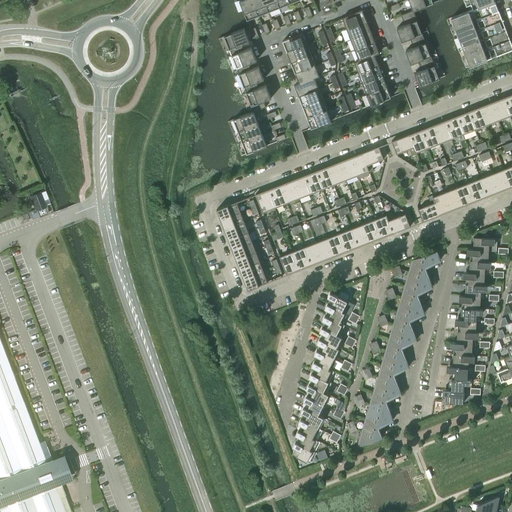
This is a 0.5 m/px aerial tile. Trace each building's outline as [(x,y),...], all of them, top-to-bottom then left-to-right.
[(258,16),(251,0),(243,0),(241,1),(240,0),(239,0),(243,10),(247,20),(248,20),(258,16)] [(251,0),(258,16),(269,12),(264,0),(251,0)] [(264,0),(269,12),(279,8),(276,0),(264,0)] [(432,0),(410,0),(414,9),(413,10),(413,11),(419,8),(434,3),(432,0)] [(469,0),(471,5),(473,10),(495,1),(494,0),(469,0)] [(451,18),(455,28),(477,20),(474,12),(479,10),(482,17),(499,11),(495,1),(473,10),(451,18)] [(342,18),(347,29),(366,21),(362,10),(342,18)] [(402,40),(402,41),(422,33),(413,11),(413,10),(401,15),(405,25),(397,28),(397,29),(398,28),(403,40),(402,40)] [(455,28),(459,37),(480,29),(477,21),(483,19),(486,27),(502,20),(499,11),(482,17),(477,20),(455,28)] [(459,37),(463,47),(484,39),(481,31),(486,29),(489,37),(506,30),(502,20),(486,27),(480,29),(459,37)] [(347,29),(351,39),(371,31),(366,21),(347,29)] [(224,36),(232,55),(252,48),(252,47),(244,50),(242,45),(249,42),(249,41),(248,41),(244,30),(245,29),(244,29),(224,36)] [(463,47),(466,56),(488,48),(485,40),(490,38),(493,46),(510,39),(506,30),(489,37),(484,39),(463,47)] [(351,39),(355,50),(375,42),(371,31),(351,39)] [(283,41),(287,52),(307,44),(303,33),(283,41)] [(411,63),(431,56),(422,33),(402,41),(410,38),(414,47),(406,50),(406,51),(407,51),(412,62),(411,63)] [(511,44),(510,39),(493,46),(488,48),(466,56),(470,67),(492,58),(489,50),(494,48),(497,56),(511,50),(511,44)] [(354,62),(374,54),(374,55),(379,53),(375,42),(355,50),(359,60),(354,62)] [(287,52),(291,62),(311,55),(307,44),(287,52)] [(232,55),(239,74),(259,66),(251,69),(249,63),(257,60),(255,60),(251,48),(252,48),(232,55)] [(354,62),(358,73),(378,65),(374,55),(374,54),(354,62)] [(291,62),(295,73),(315,65),(311,55),(291,62)] [(431,56),(411,63),(411,64),(419,61),(422,70),(415,73),(415,74),(416,73),(421,85),(419,85),(420,86),(440,78),(431,56)] [(295,73),(299,83),(299,84),(319,76),(315,65),(295,73)] [(358,73),(363,83),(383,76),(378,65),(358,73)] [(239,74),(246,93),(266,85),(259,88),(256,82),(264,79),(264,78),(263,79),(258,67),(259,67),(259,66),(239,74)] [(295,85),(299,96),(319,88),(315,78),(320,76),(319,76),(299,84),(299,83),(295,85)] [(363,83),(367,94),(387,86),(383,76),(363,83)] [(266,85),(246,93),(254,112),(266,107),(264,101),(271,98),(271,97),(270,98),(265,86),(267,85),(266,85)] [(387,86),(367,94),(371,105),(391,97),(387,86)] [(299,96),(303,107),(323,99),(319,88),(299,96)] [(511,115),(511,94),(510,96),(509,95),(508,96),(504,98),(503,98),(510,116),(511,115)] [(498,120),(510,116),(503,98),(503,97),(503,98),(499,100),(498,99),(497,100),(495,101),(494,101),(494,102),(492,102),(491,102),(498,120)] [(303,107),(307,117),(327,110),(323,99),(303,107)] [(487,125),(498,120),(491,102),(491,103),(486,105),(485,104),(485,105),(480,107),(487,125)] [(475,129),(487,125),(480,107),(479,107),(474,109),(473,109),(473,110),(471,110),(470,111),(469,112),(468,111),(475,129)] [(327,110),(307,117),(311,128),(331,121),(327,110)] [(463,134),(475,129),(468,111),(467,112),(463,114),(463,113),(462,114),(457,116),(456,116),(463,134)] [(233,119),(238,131),(258,123),(257,123),(255,119),(253,113),(254,112),(248,114),(233,119)] [(451,139),(463,134),(456,116),(456,117),(451,118),(450,119),(445,121),(444,120),(451,139)] [(440,143),(451,139),(444,120),(444,121),(439,123),(438,123),(436,124),(435,124),(435,125),(433,125),(432,125),(440,143)] [(238,131),(242,142),(262,134),(261,134),(257,124),(258,123),(238,131)] [(428,148),(440,143),(432,125),(432,126),(427,128),(426,127),(426,128),(421,130),(428,148)] [(416,152),(428,148),(421,130),(420,130),(415,132),(414,133),(410,134),(409,134),(416,154),(416,152)] [(262,134),(242,142),(247,154),(267,146),(267,145),(266,146),(261,135),(262,134)] [(412,155),(416,154),(409,134),(392,141),(397,154),(410,148),(412,155)] [(483,150),(480,142),(475,144),(478,152),(483,150)] [(379,146),(362,152),(370,172),(374,170),(371,164),(384,159),(379,146)] [(351,157),(350,157),(357,175),(369,171),(369,172),(370,172),(362,152),(361,153),(357,155),(356,155),(355,156),(351,157)] [(339,162),(338,162),(345,180),(357,175),(350,157),(350,158),(346,159),(345,159),(345,160),(339,162)] [(327,167),(327,166),(334,184),(345,180),(338,162),(334,164),(333,164),(327,167)] [(316,171),(315,171),(322,189),(334,184),(327,166),(326,167),(321,169),(320,169),(318,170),(317,170),(316,171)] [(504,169),(492,173),(499,192),(500,191),(504,189),(504,190),(505,189),(510,187),(511,187),(504,169)] [(304,176),(303,176),(310,194),(322,189),(315,171),(314,172),(310,173),(309,173),(309,174),(307,175),(306,174),(305,175),(304,176)] [(492,173),(480,178),(487,196),(488,196),(492,194),(493,194),(498,191),(499,192),(492,173)] [(292,180),(291,180),(298,198),(310,194),(303,176),(298,178),(297,178),(297,179),(295,179),(294,179),(294,180),(292,180)] [(480,178),(468,183),(476,201),(476,200),(481,198),(481,199),(482,198),(484,197),(485,197),(487,196),(480,178)] [(280,185),(287,203),(298,198),(291,180),(291,181),(287,182),(286,182),(286,183),(283,184),(282,183),(282,184),(280,185)] [(468,183),(457,187),(464,205),(469,203),(470,203),(470,202),(475,201),(476,201),(468,183)] [(268,190),(268,189),(275,207),(287,203),(280,185),(279,185),(274,187),(273,187),(273,188),(271,188),(270,189),(268,190)] [(457,187),(445,192),(452,210),(452,209),(456,208),(457,208),(457,207),(460,206),(461,207),(461,206),(463,205),(464,205),(457,187)] [(275,207),(268,189),(267,190),(262,192),(261,192),(256,194),(255,194),(263,212),(275,207)] [(36,209),(50,203),(45,190),(31,196),(36,209)] [(433,195),(432,195),(440,215),(441,214),(445,212),(446,212),(447,212),(451,210),(452,210),(445,192),(433,196),(433,195)] [(440,215),(432,195),(429,197),(431,204),(418,209),(423,221),(440,215)] [(221,219),(241,211),(237,201),(217,209),(219,215),(220,215),(221,219)] [(224,228),(225,229),(245,221),(241,211),(221,219),(222,219),(223,224),(223,225),(224,225),(225,228),(224,228)] [(390,212),(386,213),(387,215),(394,233),(410,226),(405,214),(392,219),(390,212)] [(387,215),(374,219),(381,237),(382,237),(387,235),(388,234),(392,233),(393,233),(394,233),(387,215)] [(374,219),(363,224),(370,242),(370,241),(375,239),(376,240),(376,239),(378,238),(379,239),(379,238),(381,237),(381,238),(381,237),(374,219)] [(229,239),(248,231),(245,221),(225,229),(225,230),(226,231),(227,234),(227,235),(228,235),(229,239)] [(273,224),(276,232),(281,230),(280,229),(278,223),(273,224)] [(363,224),(351,228),(358,247),(358,246),(362,244),(363,245),(363,244),(366,243),(367,243),(367,242),(369,242),(370,242),(363,224)] [(351,228),(339,233),(346,251),(347,251),(351,249),(352,249),(353,248),(354,247),(355,248),(355,247),(357,246),(358,247),(351,228)] [(232,248),(233,249),(252,241),(248,231),(229,239),(229,240),(231,244),(231,245),(232,248)] [(339,233),(327,238),(334,256),(335,255),(339,254),(340,253),(342,252),(343,253),(343,252),(345,251),(346,251),(339,233)] [(470,248),(470,249),(473,249),(489,250),(497,250),(497,238),(474,237),(473,249),(470,248)] [(327,238),(315,242),(323,260),(328,258),(329,258),(329,257),(331,257),(332,256),(334,256),(327,238)] [(237,258),(237,259),(256,251),(252,241),(233,249),(233,250),(234,251),(235,254),(235,255),(237,258)] [(315,242),(304,247),(311,265),(311,264),(315,263),(316,263),(316,262),(322,260),(323,260),(315,242)] [(304,247),(292,251),(299,270),(299,269),(303,267),(304,268),(305,267),(310,265),(311,265),(304,247)] [(470,249),(470,261),(488,262),(489,250),(497,251),(497,250),(489,250),(473,249),(470,249)] [(415,259),(411,271),(441,259),(438,250),(415,259)] [(241,268),(240,269),(260,261),(256,251),(237,259),(236,259),(237,260),(239,264),(238,265),(239,265),(241,268)] [(299,270),(292,251),(280,256),(287,274),(292,272),(293,272),(294,271),(298,269),(299,270)] [(411,271),(407,286),(430,277),(426,266),(441,259),(411,271)] [(244,278),(244,279),(264,271),(260,261),(240,269),(241,270),(243,274),(242,274),(243,275),(244,278)] [(470,261),(469,272),(485,273),(485,274),(487,274),(488,262),(470,261)] [(402,269),(394,272),(396,278),(404,275),(402,269)] [(264,271),(244,279),(245,280),(247,284),(246,285),(247,285),(248,289),(248,290),(268,282),(264,271)] [(466,272),(466,284),(484,285),(485,274),(485,273),(469,272),(466,272)] [(407,286),(403,297),(433,286),(430,277),(407,286)] [(465,294),(465,295),(465,296),(481,297),(483,297),(484,285),(466,284),(465,294)] [(403,297),(399,312),(422,303),(418,292),(434,286),(433,286),(403,297)] [(330,298),(327,303),(342,311),(347,301),(347,300),(350,295),(341,290),(338,296),(330,291),(328,296),(330,298)] [(395,291),(387,295),(389,300),(397,297),(395,291)] [(462,295),(462,307),(480,309),(481,297),(465,296),(465,295),(462,295)] [(328,309),(325,315),(339,322),(345,312),(342,311),(327,303),(325,308),(328,309)] [(399,312),(395,324),(425,312),(422,303),(399,312)] [(462,307),(461,319),(477,320),(479,321),(480,309),(462,307)] [(395,324),(391,339),(414,330),(410,319),(426,313),(425,312),(395,324)] [(325,320),(322,326),(339,335),(345,325),(339,322),(325,315),(322,319),(325,320)] [(503,318),(501,326),(509,323),(506,316),(503,318)] [(387,318),(379,321),(382,327),(390,324),(387,318)] [(458,319),(457,331),(476,332),(477,320),(461,319),(458,319)] [(322,332),(319,338),(336,347),(337,347),(342,336),(339,335),(322,326),(320,331),(322,332)] [(500,329),(498,338),(506,335),(503,328),(500,329)] [(391,339),(388,350),(418,339),(414,330),(391,339)] [(475,344),(476,332),(457,331),(457,342),(457,343),(472,344),(475,344)] [(320,343),(317,349),(334,358),(339,348),(337,347),(336,347),(319,338),(317,342),(320,343)] [(0,511),(64,511),(59,497),(65,495),(60,483),(61,483),(58,476),(59,476),(60,475),(61,474),(61,473),(62,472),(62,471),(62,470),(62,469),(61,468),(61,467),(60,467),(60,466),(59,465),(58,465),(57,464),(56,464),(55,464),(54,464),(51,458),(46,446),(41,448),(0,339),(0,511)] [(388,350),(383,365),(406,356),(402,345),(418,339),(388,350)] [(497,341),(495,350),(503,347),(500,340),(497,341)] [(472,355),(472,344),(457,343),(457,342),(454,342),(453,354),(472,355)] [(379,344),(371,348),(374,353),(381,350),(379,344)] [(314,361),(329,368),(331,370),(337,360),(317,349),(314,354),(317,355),(314,361)] [(494,353),(492,362),(500,359),(497,352),(494,353)] [(453,354),(453,366),(468,367),(471,367),(472,355),(453,354)] [(383,365),(380,377),(410,365),(406,356),(383,365)] [(314,366),(311,372),(328,381),(329,381),(334,371),(331,370),(329,368),(328,368),(314,361),(312,365),(314,366)] [(491,365),(489,374),(497,371),(494,364),(491,365)] [(380,377),(375,392),(398,383),(394,372),(410,366),(410,365),(380,377)] [(450,365),(449,378),(468,379),(468,367),(453,366),(450,365)] [(511,365),(509,367),(508,366),(498,370),(502,380),(511,376),(511,365)] [(371,371),(364,374),(366,380),(374,377),(371,371)] [(312,378),(309,384),(326,393),(331,382),(329,381),(328,381),(311,372),(309,376),(312,378)] [(449,378),(449,389),(464,390),(464,391),(465,391),(465,390),(467,391),(468,379),(449,378)] [(375,392),(372,404),(402,392),(398,383),(375,392)] [(309,389),(306,395),(323,404),(329,394),(326,393),(309,384),(306,388),(309,389)] [(485,387),(483,396),(494,392),(491,385),(485,387)] [(449,389),(446,389),(445,401),(464,402),(465,391),(464,391),(464,390),(449,389)] [(372,404),(368,419),(391,410),(386,398),(402,392),(372,404)] [(306,401),(303,407),(318,414),(323,404),(306,395),(304,399),(306,401)] [(364,398),(356,401),(358,407),(366,404),(364,398)] [(304,412),(301,418),(318,427),(323,417),(318,414),(303,407),(301,411),(304,412)] [(368,419),(364,431),(378,425),(394,419),(391,410),(368,419)] [(301,424),(298,430),(315,439),(315,438),(321,428),(318,427),(301,418),(298,422),(301,424)] [(356,424),(348,427),(350,433),(358,430),(356,424)] [(378,425),(364,431),(360,445),(383,436),(378,425)] [(298,435),(295,441),(312,450),(313,450),(318,440),(315,438),(315,439),(298,430),(296,434),(298,435)] [(312,450),(295,441),(293,445),(296,447),(292,453),(310,462),(315,451),(313,450),(312,450)] [(476,511),(478,511),(495,511),(500,495),(499,495),(478,503),(476,511)]
